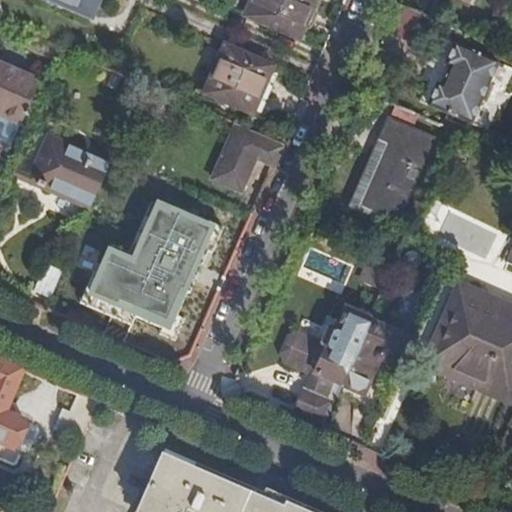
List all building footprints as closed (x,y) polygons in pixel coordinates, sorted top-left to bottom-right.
[(101,0),(58,0),(95,16),(101,0)] [(251,0),(245,16),(297,39),(313,0),(251,0)] [(498,63),(455,45),(446,66),(450,68),(442,87),(437,85),(428,106),(472,125),(481,103),(484,105),(486,103),(492,89),(491,85),(488,85),(498,63)] [(253,116),(274,67),(226,46),(205,95),(253,116)] [(0,109),(16,73),(0,65),(0,109)] [(16,73),(0,109),(0,115),(22,125),(26,115),(28,116),(30,111),(29,110),(40,83),(16,73)] [(362,207),(397,223),(434,140),(388,120),(379,142),(387,145),(362,207)] [(275,167),(284,146),(238,126),(215,179),(242,192),(256,159),(275,167)] [(32,182),(35,183),(54,140),(51,139),(32,182)] [(45,188),(91,208),(110,165),(54,140),(35,183),(37,184),(37,186),(45,189),(45,188)] [(395,228),(397,223),(362,207),(387,145),(379,142),(350,208),(395,228)] [(193,217),(147,198),(142,209),(136,206),(130,221),(136,223),(123,253),(169,273),(193,217)] [(496,259),(501,261),(506,249),(502,247),(496,259)] [(507,264),(511,253),(511,251),(506,249),(501,261),(507,264)] [(392,269),(372,261),(365,278),(371,287),(383,292),(392,269)] [(511,309),(460,287),(452,307),(447,305),(434,336),(447,342),(439,362),(458,370),(454,378),(480,389),(483,381),(511,393),(511,309)] [(306,401),(298,420),(322,431),(341,387),(370,323),(372,316),(366,313),(363,319),(345,311),(335,333),(330,331),(328,332),(321,345),(323,347),(327,349),(315,376),(324,380),(320,387),(328,391),(321,407),(306,401)] [(386,360),(402,367),(414,342),(370,323),(341,387),(363,396),(377,363),(383,362),(386,360)] [(22,371),(0,360),(0,442),(16,449),(27,424),(3,413),(22,371)] [(97,404),(79,396),(70,416),(63,412),(55,431),(80,442),(97,404)] [(37,429),(27,424),(16,449),(27,454),(31,452),(34,449),(40,432),(37,429)] [(286,511),(283,511),(161,458),(137,511),(296,511),(288,508),(286,511)]
